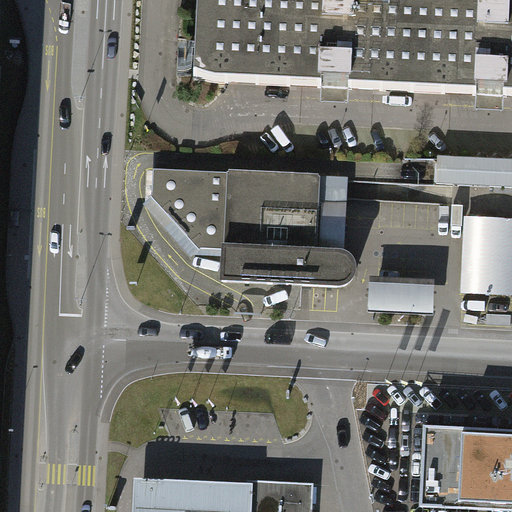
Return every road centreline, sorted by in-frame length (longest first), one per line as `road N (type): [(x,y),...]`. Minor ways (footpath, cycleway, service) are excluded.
road 1 (unclassified): [(91,340),(511,364)]
road 2 (primary): [(91,340),(109,0)]
road 3 (primary): [(62,0),(45,337)]
road 4 (primary): [(45,337),(36,511)]
road 5 (primary): [(84,511),(91,340)]
